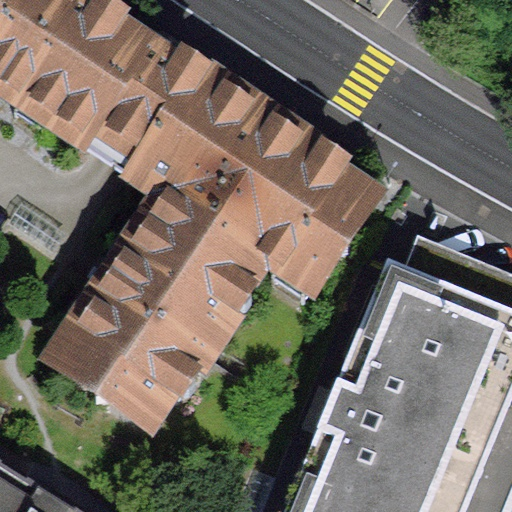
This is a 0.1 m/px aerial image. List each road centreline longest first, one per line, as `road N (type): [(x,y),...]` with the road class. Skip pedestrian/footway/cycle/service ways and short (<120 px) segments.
road 1 (secondary): [(387,95),(238,0)]
road 2 (secondary): [(511,166),(387,95)]
